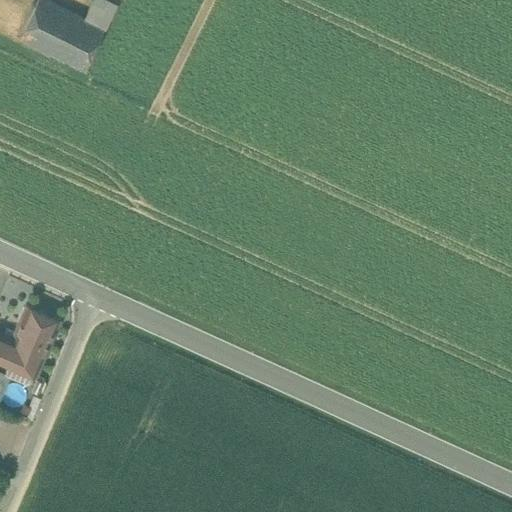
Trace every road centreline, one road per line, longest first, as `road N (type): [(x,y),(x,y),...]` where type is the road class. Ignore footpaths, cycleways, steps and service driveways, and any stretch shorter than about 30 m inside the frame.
road 1 (tertiary): [(94,293),(511,484)]
road 2 (unclassified): [(94,293),(4,511)]
